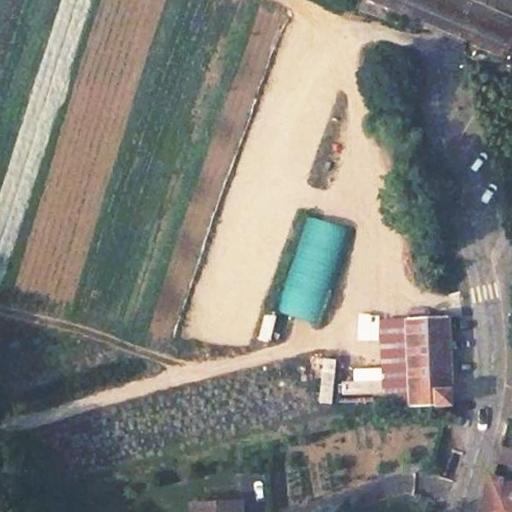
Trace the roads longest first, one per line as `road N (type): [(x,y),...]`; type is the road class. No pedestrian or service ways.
road 1 (unclassified): [(456,511),(474,458),(489,355),(483,301),(433,111),(438,56),(459,0)]
road 2 (track): [(483,301),(382,314),(200,368),(0,307)]
road 3 (track): [(397,311),(347,40),(330,17),(290,0)]
